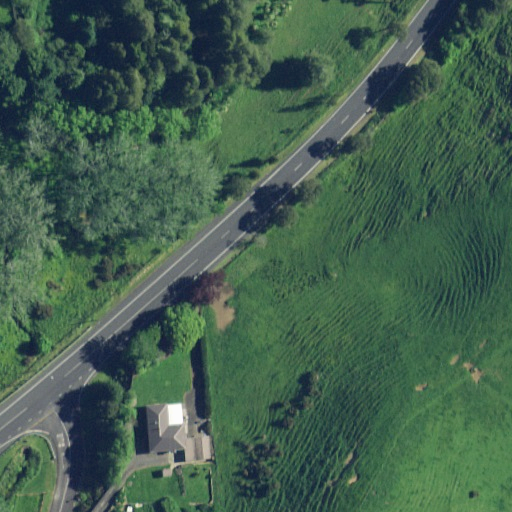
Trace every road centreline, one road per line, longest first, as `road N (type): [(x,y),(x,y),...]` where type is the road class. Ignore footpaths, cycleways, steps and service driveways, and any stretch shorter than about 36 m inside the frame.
road 1 (primary): [(44,395),(284,184),(399,65),(445,0)]
road 2 (unclassified): [(63,511),(71,447),(44,395)]
